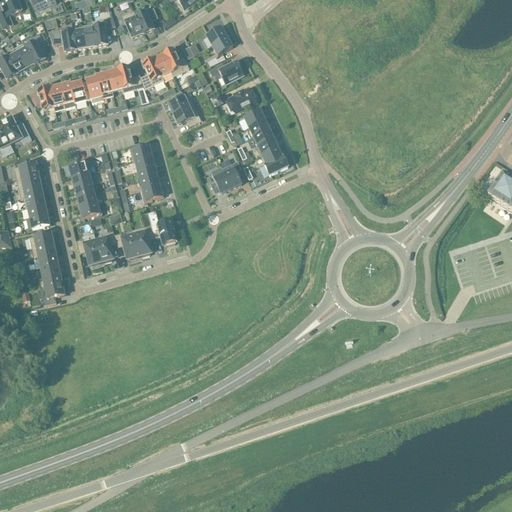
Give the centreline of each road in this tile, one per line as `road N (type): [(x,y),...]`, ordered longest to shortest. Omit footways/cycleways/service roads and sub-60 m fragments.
road 1 (unclassified): [(511,346),(147,469)]
road 2 (secondary): [(294,340),(176,412),(0,483)]
road 3 (residential): [(213,222),(208,248),(190,261),(78,291),(45,154)]
road 4 (unclassified): [(147,469),(419,337)]
road 5 (residential): [(233,0),(140,58),(63,65),(11,100)]
road 6 (residential): [(240,24),(303,113),(319,173)]
road 7 (unclassified): [(16,511),(147,469)]
road 8 (residential): [(45,154),(165,122)]
